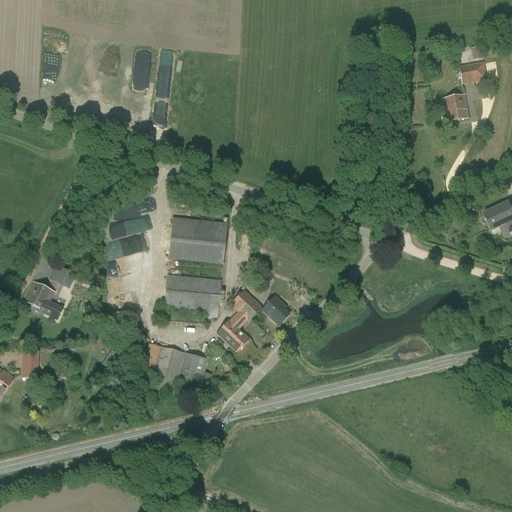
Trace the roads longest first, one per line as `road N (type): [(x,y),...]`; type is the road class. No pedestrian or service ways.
road 1 (unclassified): [(386,242),(0,113)]
road 2 (unclassified): [(174,511),(221,416),(386,242)]
road 3 (unknown): [(83,140),(0,302)]
road 4 (unclassified): [(386,242),(511,178)]
road 5 (track): [(511,283),(386,242)]
